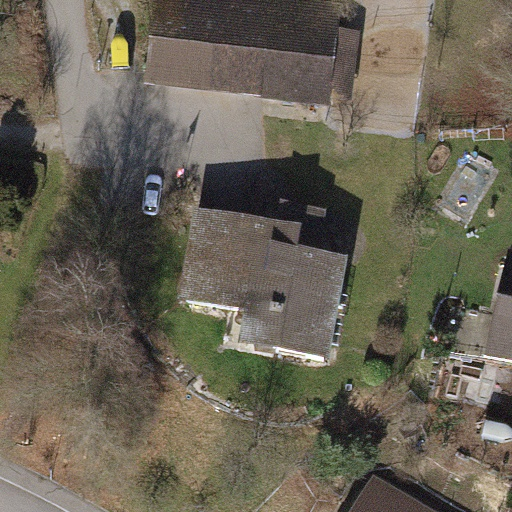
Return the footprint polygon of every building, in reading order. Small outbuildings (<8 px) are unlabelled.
[(227,0),(159,0),(147,89),(214,98),(227,0)] [(275,3),(254,0),(227,0),(214,98),(262,105),(275,3)] [(331,114),(343,11),(275,3),(262,105),(331,114)] [(276,238),(198,224),(183,310),(251,322),(245,359),(332,374),(350,272),(321,267),(329,218),(281,209),(276,238)] [(511,264),(510,264),(491,371),(511,375),(511,264)] [(421,511),(375,485),(359,511),(421,511)]
